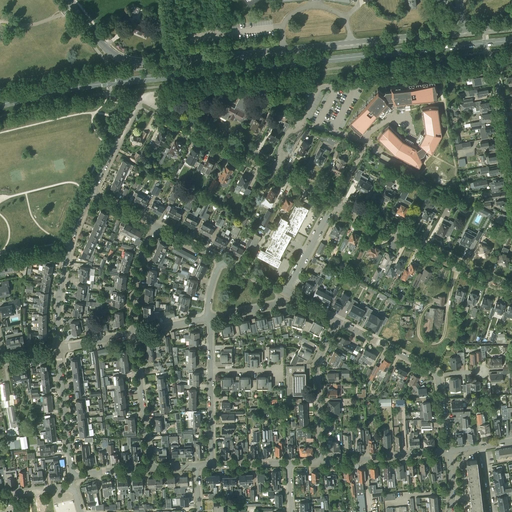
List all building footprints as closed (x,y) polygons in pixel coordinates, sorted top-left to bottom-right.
[(490,8),(494,14),(503,8),(499,2),(490,8)] [(132,5),(130,13),(136,15),(139,8),(132,5)] [(135,20),(131,29),(141,34),(141,33),(144,35),(146,31),(143,30),(144,27),(143,26),(144,25),(141,24),(141,25),(137,24),(138,22),(135,20)] [(474,75),(467,76),(468,76),(469,81),(472,80),(473,85),(477,84),(477,85),(482,84),(482,83),(486,82),(485,77),(485,76),(481,77),(481,74),(482,74),(482,73),(474,75),(474,74),(474,75)] [(393,87),(390,87),(390,90),(392,100),(394,104),(396,104),(396,106),(404,105),(404,103),(407,103),(407,105),(410,104),(409,102),(412,102),(420,101),(426,101),(434,100),(437,99),(437,92),(436,90),(434,82),(428,83),(421,84),(415,85),(415,84),(407,85),(401,86),(393,87)] [(476,88),(468,89),(469,95),(477,94),(477,96),(488,94),(487,88),(476,90),(476,88)] [(352,118),(348,122),(353,128),(354,130),(360,134),(362,132),(363,132),(368,126),(371,121),(372,122),(377,116),(378,114),(378,113),(380,115),(382,113),(380,111),(382,109),(384,111),(389,105),(387,103),(389,101),(388,100),(392,100),(390,90),(385,91),(383,93),(377,89),(375,91),(370,97),(366,102),(361,107),(361,108),(357,112),(352,118)] [(225,103),(219,115),(220,115),(220,116),(226,119),(227,117),(233,120),(234,118),(239,121),(240,121),(243,115),(246,117),(251,107),(248,105),(250,100),(241,95),(236,105),(234,108),(225,103)] [(465,104),(460,105),(461,110),(475,107),(475,111),(480,110),(490,108),(489,103),(481,104),(480,101),(472,103),(471,98),(464,99),(465,104)] [(424,132),(418,144),(421,147),(425,151),(432,155),(435,149),(438,142),(442,135),(442,134),(441,126),(440,120),(439,113),(438,107),(430,107),(429,107),(421,108),(421,112),(422,119),(423,125),(424,132)] [(253,124),(251,128),(252,129),(253,130),(254,130),(258,132),(259,129),(260,130),(263,124),(268,126),(268,125),(272,118),(274,114),(269,111),(266,118),(261,116),(259,119),(258,121),(255,119),(255,120),(254,119),(254,118),(253,119),(252,119),(252,120),(251,120),(251,121),(251,122),(251,123),(251,124),(252,124),(253,124)] [(471,123),(470,123),(470,126),(471,126),(479,125),(484,124),(484,121),(492,119),(490,113),(487,114),(481,115),(481,119),(479,119),(479,121),(478,122),(471,123)] [(272,128),(268,136),(270,137),(270,139),(274,141),(275,139),(277,140),(281,133),(280,133),(283,127),(279,125),(276,130),(272,128)] [(381,131),(377,138),(381,142),(386,147),(390,151),(390,152),(393,154),(398,157),(403,159),(403,160),(410,163),(415,166),(419,168),(423,161),(420,156),(423,155),(425,151),(421,147),(417,149),(416,147),(416,146),(403,140),(401,138),(401,137),(395,132),(391,128),(388,125),(382,130),(381,131)] [(482,135),(480,135),(481,139),(488,138),(488,134),(494,133),(494,132),(495,131),(494,130),(493,127),(485,128),(481,129),(482,135)] [(302,141),(296,151),(300,153),(300,154),(300,155),(302,156),(303,156),(305,151),(306,152),(308,148),(307,147),(309,144),(304,141),(309,131),(306,129),(300,140),(302,141)] [(131,136),(130,140),(131,140),(132,141),(132,142),(136,143),(136,144),(141,145),(143,140),(144,140),(147,133),(144,132),(141,137),(134,135),(133,136),(132,136),(131,136)] [(154,142),(152,146),(157,148),(159,145),(158,145),(159,143),(161,144),(166,135),(160,132),(158,135),(155,140),(155,141),(154,143),(154,142)] [(328,135),(325,141),(333,146),(336,139),(328,135)] [(175,140),(166,157),(169,158),(171,154),(174,155),(175,154),(178,156),(184,144),(177,140),(177,141),(175,140)] [(487,141),(480,143),(481,149),(488,147),(489,151),(497,149),(497,148),(497,147),(496,146),(496,143),(492,144),(488,144),(487,141)] [(164,151),(158,163),(161,165),(170,149),(167,147),(164,152),(164,151)] [(188,157),(186,161),(194,165),(201,152),(192,148),(191,151),(190,151),(188,154),(189,154),(188,157)] [(316,156),(313,161),(316,163),(316,164),(318,164),(319,164),(320,164),(322,165),(324,162),(322,161),(325,157),(326,157),(329,151),(324,148),(323,150),(320,148),(317,153),(315,156),(316,156)] [(132,154),(129,159),(136,163),(141,154),(136,152),(134,155),(132,154)] [(498,154),(488,156),(489,163),(500,161),(498,154)] [(200,163),(196,168),(208,175),(211,170),(212,170),(217,160),(209,156),(207,159),(206,161),(204,165),(200,163)] [(337,158),(331,169),(334,171),(333,172),(336,174),(337,172),(340,174),(344,168),(343,167),(344,165),(346,162),(344,161),(343,160),(341,158),(340,159),(337,158)] [(123,160),(120,165),(127,168),(130,170),(131,170),(133,165),(130,164),(130,163),(123,160)] [(120,165),(118,171),(125,174),(128,175),(130,170),(127,168),(120,165)] [(221,174),(219,178),(219,180),(225,183),(226,181),(228,183),(230,179),(228,178),(230,174),(231,174),(233,171),(231,170),(232,170),(231,169),(228,167),(228,168),(225,167),(225,168),(224,168),(222,172),(223,172),(221,174)] [(488,167),(479,168),(480,174),(488,172),(489,176),(501,173),(502,172),(501,170),(500,170),(500,167),(496,168),(495,167),(489,169),(488,167)] [(115,173),(114,175),(114,176),(115,177),(123,180),(124,180),(125,177),(124,177),(125,174),(118,171),(117,173),(116,173),(115,173)] [(238,184),(235,188),(236,188),(240,190),(245,193),(244,193),(248,195),(250,190),(245,187),(250,179),(245,177),(246,176),(243,175),(243,176),(242,175),(237,184),(238,184)] [(115,177),(113,182),(120,185),(121,186),(122,183),(123,183),(124,181),(123,180),(115,177)] [(383,177),(381,182),(388,186),(387,187),(386,187),(382,196),(385,197),(384,199),(384,200),(386,200),(387,200),(388,199),(391,201),(395,192),(390,189),(393,182),(383,177)] [(360,178),(355,186),(361,190),(366,180),(363,178),(362,180),(360,178)] [(486,180),(473,182),(474,188),(490,185),(491,191),(499,190),(498,187),(503,186),(504,186),(503,183),(502,180),(497,180),(496,179),(494,180),(494,182),(486,183),(486,180)] [(366,180),(361,190),(367,193),(372,185),(366,182),(366,180)] [(113,182),(110,188),(113,189),(112,192),(116,194),(120,185),(113,182)] [(155,185),(151,193),(154,194),(159,184),(157,183),(156,186),(155,185)] [(406,184),(394,205),(399,207),(396,211),(404,216),(406,211),(407,211),(408,211),(408,210),(408,209),(408,208),(411,202),(405,199),(412,187),(406,184)] [(500,189),(499,190),(491,191),(491,193),(492,198),(505,196),(504,191),(500,192),(500,189)] [(271,190),(266,198),(269,200),(267,204),(270,205),(272,202),(273,202),(277,193),(271,190)] [(174,194),(170,201),(173,203),(177,195),(177,196),(178,194),(175,192),(175,194),(174,194)] [(137,193),(133,200),(139,203),(143,196),(137,193)] [(143,196),(139,203),(139,204),(141,205),(142,205),(145,206),(150,195),(148,194),(146,198),(143,196)] [(421,211),(420,213),(420,214),(421,214),(420,216),(422,217),(422,218),(423,219),(424,219),(425,220),(425,219),(426,219),(427,220),(429,218),(431,220),(435,213),(429,210),(431,206),(433,207),(435,203),(434,203),(435,200),(425,195),(424,198),(425,199),(421,206),(425,208),(423,211),(422,211),(421,211)] [(190,196),(183,208),(186,210),(192,198),(192,197),(190,196)] [(450,196),(447,201),(456,206),(459,200),(450,196)] [(192,198),(186,210),(189,211),(195,199),(192,198)] [(286,198),(280,210),(283,212),(284,209),(288,211),(293,202),(289,199),(289,200),(286,198)] [(154,199),(149,208),(155,211),(160,202),(161,201),(157,199),(157,200),(154,199)] [(503,200),(495,202),(496,204),(499,204),(500,208),(503,208),(504,210),(507,209),(507,207),(507,206),(508,206),(507,203),(507,204),(506,201),(503,201),(503,200)] [(160,202),(155,211),(154,213),(160,216),(160,214),(161,214),(164,207),(161,206),(162,203),(160,202)] [(260,250),(257,256),(277,267),(281,261),(279,260),(280,257),(278,256),(288,238),(292,240),(308,209),(299,204),(297,207),(295,206),(287,220),(281,217),(271,235),(273,236),(264,252),(260,250)] [(170,206),(167,213),(173,216),(178,207),(175,205),(174,208),(170,206)] [(205,205),(199,217),(202,218),(205,212),(208,206),(205,205)] [(493,213),(476,205),(475,209),(487,215),(487,216),(490,218),(493,213)] [(178,207),(173,216),(178,219),(183,210),(181,209),(182,208),(178,206),(178,207)] [(100,211),(98,216),(105,220),(108,221),(111,213),(106,210),(105,213),(100,211)] [(267,223),(273,213),(268,210),(263,221),(262,223),(266,225),(267,223)] [(186,215),(183,222),(188,225),(195,212),(193,211),(192,213),(189,211),(187,215),(186,215)] [(195,212),(188,225),(194,227),(198,221),(198,220),(199,218),(196,216),(198,213),(195,212)] [(203,220),(198,230),(204,233),(209,224),(205,222),(209,215),(205,212),(202,218),(204,219),(204,221),(203,220)] [(499,213),(495,221),(505,226),(507,221),(505,220),(505,219),(506,219),(507,216),(502,213),(501,214),(499,213)] [(98,216),(95,222),(103,225),(105,220),(98,216)] [(443,219),(436,232),(441,235),(442,236),(443,236),(444,236),(444,235),(444,234),(445,233),(449,235),(454,224),(443,219)] [(121,221),(119,227),(122,228),(121,230),(127,233),(131,226),(121,221)] [(95,222),(93,228),(103,232),(106,227),(103,225),(95,222)] [(204,233),(204,234),(209,237),(210,236),(214,229),(213,229),(215,226),(209,223),(209,224),(204,233)] [(266,225),(263,230),(268,233),(272,226),(267,223),(266,225)] [(331,229),(328,235),(331,237),(333,238),(334,235),(337,237),(339,233),(343,235),(345,230),(342,228),(338,226),(335,224),(332,229),(331,229)] [(131,226),(127,233),(133,236),(136,229),(131,226)] [(90,233),(98,237),(101,238),(103,232),(93,228),(90,233)] [(136,229),(133,236),(136,238),(133,243),(139,245),(141,240),(138,239),(142,232),(136,229)] [(465,231),(460,241),(461,241),(460,242),(464,244),(465,243),(469,245),(473,236),(475,237),(475,238),(479,240),(483,232),(479,230),(477,234),(470,231),(469,233),(465,231)] [(216,235),(212,242),(218,245),(222,238),(224,234),(225,232),(222,231),(220,236),(216,235)] [(90,233),(88,239),(95,242),(98,237),(90,233)] [(348,240),(346,245),(348,246),(353,249),(355,245),(354,244),(359,236),(355,233),(354,234),(352,233),(348,240)] [(224,234),(222,238),(218,245),(224,248),(230,237),(224,234)] [(249,238),(244,247),(247,249),(252,240),(249,238)] [(88,239),(85,245),(93,248),(95,249),(97,243),(95,242),(88,239)] [(159,240),(155,247),(157,248),(164,251),(167,243),(159,240)] [(233,240),(228,250),(234,253),(239,243),(233,240)] [(481,244),(477,252),(477,253),(478,254),(479,254),(487,257),(489,253),(490,251),(491,249),(492,247),(488,245),(488,244),(485,243),(486,242),(483,241),(481,244)] [(321,242),(316,251),(321,254),(325,245),(321,242)] [(239,243),(234,253),(240,256),(243,249),(244,246),(239,243)] [(85,245),(83,250),(90,254),(93,248),(85,245)] [(369,248),(367,251),(369,252),(368,254),(373,256),(374,255),(376,256),(373,263),(376,265),(381,255),(377,253),(379,249),(375,247),(374,248),(370,246),(369,245),(368,247),(369,248)] [(500,253),(497,262),(504,265),(505,266),(506,265),(507,264),(507,263),(508,260),(509,258),(509,257),(509,256),(505,255),(506,253),(507,251),(506,251),(506,249),(503,247),(501,252),(501,253),(500,253)] [(157,248),(154,253),(164,258),(167,252),(164,251),(157,248)] [(361,248),(356,257),(359,259),(364,250),(361,248)] [(83,250),(80,256),(92,261),(94,255),(90,254),(83,250)] [(125,251),(123,257),(131,259),(132,259),(133,257),(133,256),(132,256),(132,253),(125,251)] [(154,253),(152,259),(159,262),(159,263),(158,263),(157,267),(164,269),(165,266),(162,265),(165,258),(164,258),(154,253)] [(387,253),(380,265),(387,269),(393,256),(391,255),(390,254),(388,253),(387,253)] [(120,256),(119,259),(122,260),(121,263),(129,265),(131,259),(123,257),(120,256)] [(201,259),(197,269),(204,272),(206,272),(207,269),(206,268),(207,266),(203,264),(205,261),(201,259)] [(389,267),(385,274),(392,278),(395,272),(399,274),(400,270),(404,262),(404,261),(401,260),(401,261),(398,259),(393,269),(389,267)] [(4,264),(0,264),(0,275),(5,274),(6,274),(5,271),(14,269),(12,262),(4,264)] [(47,265),(43,264),(42,270),(51,272),(52,272),(53,269),(52,269),(53,263),(48,262),(47,265)] [(108,267),(108,270),(112,271),(115,272),(117,272),(117,269),(119,270),(120,269),(127,271),(129,265),(121,263),(118,262),(116,269),(108,267)] [(404,270),(400,278),(405,281),(408,276),(409,277),(412,275),(412,274),(413,275),(417,267),(417,265),(414,264),(413,265),(410,263),(406,271),(404,270)] [(326,265),(322,273),(328,276),(332,268),(326,265)] [(194,267),(192,273),(202,278),(204,272),(197,269),(194,267)] [(418,272),(415,279),(420,281),(421,279),(426,281),(431,272),(424,269),(422,274),(418,272)] [(38,270),(38,272),(43,273),(43,277),(50,278),(51,272),(42,270),(38,270)] [(303,284),(301,289),(309,293),(311,289),(313,290),(317,283),(320,277),(322,273),(321,273),(319,276),(317,275),(317,276),(310,273),(304,285),(303,284)] [(147,275),(146,282),(154,283),(154,285),(161,286),(162,283),(157,282),(158,278),(155,277),(147,275)] [(37,276),(37,278),(42,279),(42,283),(49,284),(50,278),(43,277),(37,276)] [(186,285),(188,286),(196,288),(197,281),(187,279),(186,285)] [(2,285),(0,285),(0,296),(0,298),(9,296),(8,292),(9,292),(8,289),(10,288),(8,280),(1,281),(2,285)] [(105,286),(105,289),(109,290),(112,290),(114,290),(115,288),(124,289),(125,283),(114,281),(113,287),(105,286)] [(38,282),(38,285),(41,286),(41,289),(48,290),(49,284),(42,283),(38,282)] [(188,286),(186,292),(194,294),(196,288),(188,286)] [(318,286),(314,295),(316,297),(317,297),(316,298),(320,300),(324,293),(321,291),(322,290),(322,289),(321,288),(318,286)] [(324,293),(320,300),(324,302),(325,301),(328,303),(332,295),(334,296),(337,290),(335,289),(333,292),(330,291),(328,295),(324,293)] [(454,297),(454,301),(456,301),(457,298),(459,298),(458,301),(457,303),(461,305),(466,291),(457,289),(454,297)] [(77,291),(76,297),(84,298),(84,300),(87,300),(87,297),(88,297),(89,293),(77,291)] [(113,292),(113,300),(123,300),(124,294),(116,293),(116,292),(113,292)] [(334,300),(331,305),(332,305),(339,309),(342,304),(344,305),(347,300),(349,296),(343,293),(340,298),(336,295),(334,300)] [(465,303),(464,306),(467,307),(468,303),(475,305),(476,300),(477,300),(478,296),(476,296),(476,295),(471,293),(471,294),(470,293),(469,295),(466,303),(465,303)] [(179,298),(178,302),(188,304),(190,298),(182,296),(181,298),(179,298)] [(433,297),(433,302),(437,302),(437,304),(443,305),(444,296),(438,296),(437,298),(433,297)] [(480,306),(479,310),(481,310),(482,306),(489,309),(492,300),(483,297),(480,306)] [(8,305),(0,306),(0,307),(2,317),(14,314),(12,308),(20,306),(19,299),(7,301),(8,305)] [(349,303),(347,307),(350,309),(348,313),(353,316),(359,304),(358,307),(355,305),(357,301),(353,299),(350,303),(349,303)] [(404,299),(402,303),(413,306),(412,309),(412,318),(416,318),(416,311),(418,310),(421,311),(423,302),(422,301),(415,299),(414,301),(404,299)] [(74,305),(74,308),(75,308),(75,309),(85,310),(87,310),(88,306),(84,306),(85,304),(83,303),(83,302),(80,301),(80,303),(75,302),(75,305),(74,305)] [(178,302),(177,305),(180,305),(179,309),(181,309),(185,310),(187,311),(188,304),(178,302)] [(492,307),(488,317),(491,318),(494,310),(498,311),(497,314),(501,315),(505,304),(504,304),(504,303),(501,303),(496,302),(494,307),(492,307)] [(359,304),(353,316),(359,319),(362,314),(365,315),(369,308),(366,306),(365,307),(359,304)] [(505,311),(502,319),(505,320),(507,315),(511,316),(511,306),(509,306),(507,311),(505,311)] [(426,311),(423,338),(438,339),(441,308),(430,307),(429,312),(426,311)] [(368,316),(365,323),(371,326),(377,314),(372,311),(372,310),(369,308),(365,315),(368,316)] [(272,319),(269,320),(271,328),(274,327),(274,326),(279,325),(277,314),(274,315),(272,316),(272,319)] [(280,314),(277,314),(279,325),(285,324),(285,325),(288,325),(288,316),(284,317),(283,314),(281,314),(280,314)] [(288,316),(288,325),(291,325),(291,324),(297,326),(300,315),(297,314),(296,315),(294,314),(293,317),(288,316)] [(377,314),(371,326),(377,330),(381,323),(384,325),(388,318),(384,316),(383,317),(377,314)] [(300,315),(297,326),(302,327),(302,328),(305,329),(308,322),(304,321),(305,317),(303,317),(303,316),(300,315)] [(400,316),(400,325),(401,325),(401,329),(405,329),(405,336),(413,337),(413,332),(410,332),(410,330),(412,330),(412,322),(409,322),(409,317),(400,316)] [(263,317),(260,318),(262,329),(268,328),(268,329),(271,328),(269,320),(267,321),(266,317),(264,318),(263,317)] [(115,319),(112,319),(113,327),(117,327),(117,325),(123,325),(123,318),(115,319)] [(255,323),(252,323),(254,332),(257,331),(257,330),(262,329),(260,318),(257,318),(257,319),(255,319),(255,323)] [(70,325),(70,328),(71,329),(72,328),(80,327),(80,326),(82,326),(81,320),(70,322),(71,324),(70,325)] [(308,322),(305,329),(308,331),(308,330),(313,332),(318,322),(315,321),(313,320),(311,323),(308,322)] [(238,326),(235,327),(237,335),(240,334),(240,333),(245,332),(243,321),(240,322),(237,323),(238,326)] [(246,321),(243,321),(245,332),(251,331),(251,332),(254,332),(252,323),(250,324),(249,321),(246,321)] [(318,322),(313,332),(318,335),(319,334),(320,334),(322,330),(321,330),(323,326),(321,325),(321,324),(318,322)] [(229,324),(226,325),(228,336),(234,334),(234,336),(237,335),(235,327),(232,327),(232,324),(229,325),(229,324)] [(72,332),(71,332),(72,335),(73,335),(81,333),(80,329),(83,329),(82,326),(80,326),(80,327),(72,328),(72,331),(72,332)] [(189,335),(183,335),(183,338),(184,338),(199,338),(199,332),(198,332),(198,330),(194,331),(194,332),(189,332),(189,335)] [(21,332),(13,334),(16,348),(21,347),(20,344),(24,343),(21,332)] [(13,334),(5,335),(7,347),(11,346),(11,349),(16,348),(13,334)] [(496,338),(497,343),(507,343),(507,337),(504,337),(504,334),(497,334),(497,337),(496,338)] [(340,340),(338,344),(348,349),(348,350),(351,352),(354,346),(349,343),(350,341),(341,337),(341,338),(340,337),(339,339),(340,340)] [(146,342),(145,342),(146,348),(159,346),(159,343),(155,344),(154,345),(153,345),(152,341),(151,341),(151,338),(146,339),(146,342)] [(199,338),(184,338),(184,340),(189,340),(189,347),(195,346),(196,346),(196,344),(199,344),(199,338)] [(302,344),(299,349),(309,354),(311,351),(310,351),(311,349),(308,347),(309,345),(310,344),(307,343),(301,340),(300,343),(302,344)] [(485,351),(484,346),(484,345),(480,346),(481,352),(475,352),(475,353),(470,353),(470,363),(478,363),(478,360),(481,360),(481,357),(485,357),(485,351)] [(185,352),(184,352),(184,355),(188,355),(195,355),(195,346),(189,347),(189,349),(186,349),(185,352)] [(269,346),(265,346),(266,355),(269,355),(269,358),(271,358),(271,359),(274,359),(274,347),(269,348),(269,346)] [(280,347),(274,347),(274,359),(278,358),(280,358),(280,354),(283,354),(283,346),(280,346),(280,347)] [(221,353),(220,353),(220,356),(232,356),(231,351),(233,351),(233,347),(224,348),(224,351),(221,351),(221,353)] [(295,353),(290,363),(301,363),(304,358),(306,359),(307,357),(308,357),(309,354),(299,349),(297,354),(295,353)] [(365,349),(360,358),(362,359),(360,362),(361,363),(363,364),(370,352),(365,349)] [(92,351),(89,352),(90,363),(93,363),(97,363),(96,360),(96,356),(95,350),(92,351)] [(120,358),(118,358),(118,360),(127,359),(126,350),(122,350),(122,353),(119,354),(120,358)] [(334,351),(331,356),(343,362),(344,360),(343,360),(344,357),(343,356),(334,351)] [(248,352),(245,352),(245,360),(248,360),(248,363),(250,363),(250,364),(254,364),(253,353),(248,353),(248,352)] [(259,353),(253,353),(254,364),(257,364),(257,363),(259,363),(259,360),(262,360),(262,352),(259,352),(259,353)] [(370,352),(363,364),(366,365),(367,363),(369,359),(372,361),(376,355),(370,352)] [(450,361),(448,362),(450,365),(451,367),(461,367),(460,360),(464,359),(463,352),(457,352),(457,356),(455,357),(450,357),(450,361)] [(232,356),(220,356),(220,360),(221,360),(221,362),(224,362),(225,365),(233,365),(233,362),(232,362),(232,356)] [(331,356),(328,362),(335,365),(337,362),(339,363),(338,365),(341,366),(343,362),(331,356)] [(490,363),(489,363),(489,366),(491,366),(502,365),(501,356),(499,356),(499,358),(490,359),(490,363)] [(77,357),(69,358),(70,363),(71,363),(72,365),(79,365),(82,365),(81,357),(77,357)] [(377,371),(376,373),(379,375),(383,377),(387,370),(386,369),(390,362),(384,359),(382,362),(381,362),(379,366),(379,367),(378,368),(376,371),(377,371)] [(185,367),(183,368),(183,370),(188,370),(188,368),(195,368),(195,361),(188,361),(185,361),(185,367)] [(47,371),(47,368),(48,368),(48,365),(47,365),(47,364),(44,365),(44,362),(40,362),(40,365),(40,368),(36,368),(36,370),(38,370),(38,372),(47,371)] [(296,366),(286,366),(286,373),(288,373),(288,387),(293,387),(293,394),(305,394),(305,372),(304,372),(304,365),(296,365),(296,366)] [(394,373),(392,379),(395,380),(398,375),(401,369),(395,366),(392,372),(394,373)] [(371,374),(370,376),(373,378),(374,375),(376,373),(377,371),(376,371),(378,368),(375,367),(371,374)] [(401,369),(398,375),(401,376),(398,381),(401,383),(399,387),(402,388),(406,382),(402,380),(407,372),(401,369)] [(25,371),(19,372),(21,382),(22,384),(24,383),(24,380),(27,379),(25,371)] [(161,376),(156,376),(157,382),(164,381),(163,375),(166,375),(166,372),(166,371),(160,372),(160,373),(161,376)] [(13,378),(11,378),(12,386),(15,386),(14,382),(15,382),(16,383),(21,382),(19,372),(12,373),(13,378)] [(335,373),(327,373),(328,376),(327,376),(327,379),(328,379),(328,380),(334,379),(334,381),(338,381),(338,373),(335,373)] [(413,374),(409,381),(412,383),(413,384),(412,386),(414,388),(419,385),(416,381),(418,377),(416,376),(416,375),(416,374),(414,373),(413,373),(413,374)] [(502,373),(490,374),(490,382),(502,382),(502,373)] [(113,375),(114,384),(123,383),(122,377),(120,377),(119,375),(113,375)] [(230,377),(227,377),(227,388),(233,388),(233,389),(236,389),(236,381),(233,381),(233,378),(231,378),(230,377)] [(239,381),(236,381),(236,389),(239,389),(239,388),(245,388),(244,377),(241,377),(241,378),(239,378),(239,381)] [(248,377),(244,377),(245,388),(250,388),(250,389),(253,389),(253,381),(250,381),(250,377),(248,377)] [(256,381),(253,381),(253,389),(256,389),(256,388),(262,388),(262,377),(258,377),(256,377),(256,381)] [(265,377),(262,377),(262,388),(268,388),(268,389),(271,389),(271,381),(268,381),(268,377),(265,377)] [(455,380),(449,380),(450,393),(460,392),(459,379),(455,379),(455,380)] [(470,383),(466,383),(466,392),(466,394),(466,397),(468,397),(468,393),(470,393),(470,392),(470,389),(480,388),(479,381),(475,381),(475,379),(474,379),(473,379),(472,379),(471,379),(471,380),(471,382),(469,382),(470,383)] [(2,384),(0,384),(1,392),(2,392),(3,400),(9,400),(10,406),(7,406),(9,418),(10,423),(16,422),(15,417),(13,405),(14,405),(12,395),(9,395),(9,392),(8,392),(7,384),(5,384),(5,383),(4,383),(4,382),(3,382),(3,383),(2,383),(2,384)] [(328,392),(327,392),(328,395),(328,396),(329,396),(329,395),(333,395),(333,396),(336,396),(336,395),(341,395),(340,384),(333,384),(333,389),(329,389),(329,388),(328,388),(328,389),(328,392)] [(419,385),(414,388),(415,391),(417,390),(418,391),(418,395),(419,395),(419,396),(426,396),(426,394),(427,394),(426,387),(425,387),(424,385),(422,386),(420,387),(419,385)] [(15,389),(11,390),(12,395),(14,405),(19,404),(19,398),(17,398),(16,394),(15,389)] [(366,397),(366,389),(362,389),(362,393),(357,393),(357,397),(366,397)] [(43,401),(37,402),(37,404),(40,404),(43,404),(52,403),(51,395),(42,396),(43,401)] [(451,401),(451,403),(450,403),(451,407),(452,407),(462,407),(462,402),(467,402),(466,397),(456,398),(456,401),(451,401)] [(76,403),(75,403),(75,406),(76,406),(76,407),(86,406),(85,398),(79,398),(79,400),(75,400),(76,403)] [(334,401),(328,401),(329,407),(339,407),(341,407),(341,398),(334,398),(334,401)] [(403,398),(391,398),(391,403),(393,403),(395,403),(396,406),(404,406),(404,399),(403,399),(403,398)] [(420,405),(419,406),(420,411),(423,410),(430,409),(429,401),(422,402),(420,403),(420,405)] [(52,403),(43,404),(44,411),(53,410),(52,403)] [(299,407),(299,414),(307,414),(306,408),(307,408),(307,403),(299,403),(299,407)] [(339,407),(329,407),(329,413),(335,413),(335,417),(341,416),(341,412),(342,412),(342,410),(339,410),(339,407)] [(462,411),(462,407),(452,407),(452,408),(451,408),(451,411),(452,411),(452,414),(457,413),(457,416),(470,416),(470,411),(462,411)] [(420,411),(419,411),(420,418),(424,417),(424,419),(420,419),(420,422),(421,422),(427,422),(427,418),(431,417),(431,413),(432,413),(431,410),(430,410),(430,409),(423,410),(420,411)] [(188,411),(188,419),(193,419),(200,419),(200,413),(200,410),(188,411)] [(476,414),(477,424),(479,424),(480,430),(481,436),(486,436),(486,435),(490,434),(489,427),(488,424),(484,424),(484,420),(484,419),(484,418),(484,417),(483,416),(483,415),(482,414),(481,414),(480,414),(480,413),(478,413),(478,412),(477,412),(477,413),(476,413),(476,414)] [(154,419),(153,419),(154,422),(155,422),(155,424),(167,423),(166,420),(165,421),(164,417),(167,417),(167,414),(161,415),(161,417),(154,418),(154,419)] [(300,425),(296,425),(296,429),(302,428),(302,425),(308,425),(308,420),(307,420),(307,414),(299,414),(300,425)] [(50,415),(44,415),(45,419),(42,419),(43,426),(45,426),(54,425),(53,417),(50,418),(50,415)] [(502,418),(493,419),(495,434),(501,433),(501,434),(504,434),(504,430),(502,430),(501,424),(503,424),(502,419),(502,418)] [(192,430),(182,430),(182,434),(195,433),(195,428),(197,428),(197,425),(200,425),(200,419),(193,419),(193,428),(192,430)] [(125,431),(123,431),(123,434),(123,435),(135,435),(135,429),(136,429),(135,423),(128,424),(124,424),(125,431)] [(223,427),(222,427),(222,435),(225,435),(225,438),(231,437),(231,434),(231,429),(234,429),(234,424),(227,424),(223,424),(223,427)] [(54,425),(45,426),(46,431),(46,434),(55,433),(54,425)] [(459,432),(455,433),(456,443),(464,443),(462,426),(461,426),(459,427),(459,432)] [(468,433),(469,441),(476,440),(475,432),(477,432),(476,427),(470,428),(471,431),(469,431),(470,432),(468,432),(468,433)] [(302,428),(296,429),(297,437),(305,436),(305,433),(303,433),(302,428)] [(263,447),(263,455),(264,455),(266,455),(269,455),(269,451),(270,451),(270,447),(269,447),(269,440),(272,440),(272,429),(263,429),(263,437),(267,437),(267,442),(263,442),(263,447)] [(390,434),(388,434),(387,429),(380,429),(380,436),(383,435),(384,446),(390,446),(390,434)] [(347,435),(344,435),(345,446),(351,445),(351,439),(354,439),(353,430),(347,430),(347,435)] [(367,430),(365,430),(365,439),(366,440),(366,443),(369,443),(369,451),(376,450),(375,446),(377,445),(377,440),(374,440),(373,439),(370,439),(370,433),(369,434),(368,434),(368,430),(367,430)] [(46,434),(43,434),(43,438),(44,438),(47,438),(47,439),(46,439),(45,439),(45,441),(46,441),(47,441),(56,440),(57,440),(57,439),(57,437),(56,437),(55,433),(46,434)] [(16,440),(7,441),(8,449),(21,447),(21,446),(20,443),(20,439),(19,437),(19,436),(16,437),(16,440)] [(426,439),(423,439),(424,446),(427,446),(428,447),(430,447),(430,445),(434,445),(433,438),(429,439),(429,436),(425,436),(426,439)] [(222,449),(221,449),(221,455),(222,455),(222,456),(229,456),(229,448),(232,448),(232,442),(232,437),(231,437),(225,438),(223,438),(223,441),(224,441),(224,446),(223,446),(222,446),(222,449)] [(197,440),(193,440),(194,448),(196,448),(197,456),(200,456),(202,456),(203,456),(203,448),(204,448),(203,442),(197,443),(197,440)] [(103,449),(99,449),(99,452),(100,461),(101,461),(101,462),(102,462),(105,462),(105,461),(106,460),(106,458),(105,454),(108,454),(108,450),(108,442),(102,443),(103,449)] [(113,442),(108,442),(108,450),(108,454),(111,454),(111,461),(117,461),(117,454),(116,454),(116,450),(113,451),(113,443),(113,442)] [(236,448),(235,448),(235,456),(241,456),(241,453),(241,447),(247,447),(247,442),(241,442),(241,445),(236,445),(236,448)] [(279,446),(275,446),(275,454),(277,454),(277,455),(279,455),(279,454),(282,454),(282,446),(283,446),(283,442),(279,442),(279,446)] [(45,444),(39,445),(40,455),(54,454),(53,446),(45,447),(45,444)] [(124,452),(122,452),(122,460),(123,460),(123,462),(127,462),(127,460),(129,460),(128,452),(131,452),(130,445),(124,445),(124,452)] [(133,445),(130,445),(131,452),(133,451),(134,460),(137,460),(140,460),(140,459),(140,451),(141,451),(141,447),(135,447),(135,445),(133,445)] [(178,445),(171,445),(171,449),(172,449),(172,456),(179,456),(178,448),(178,445)] [(85,460),(85,464),(93,464),(93,456),(90,456),(89,446),(82,446),(83,459),(85,458),(85,460)] [(499,450),(495,450),(496,459),(500,458),(500,457),(510,455),(510,456),(511,455),(511,454),(511,447),(499,449),(499,450)] [(162,450),(158,450),(158,452),(159,459),(167,458),(166,448),(162,448),(162,450)] [(64,455),(53,457),(53,461),(53,464),(55,479),(55,480),(61,479),(61,474),(59,474),(58,464),(58,459),(59,459),(60,465),(63,465),(63,463),(64,463),(64,459),(64,455)] [(434,473),(430,473),(431,481),(433,480),(437,480),(437,476),(441,475),(440,472),(440,469),(439,461),(438,461),(438,460),(435,461),(436,461),(432,462),(433,467),(432,467),(433,470),(434,473)] [(476,460),(465,461),(467,478),(478,477),(476,460)] [(409,475),(406,475),(407,483),(410,483),(410,477),(412,476),(412,474),(416,473),(415,463),(408,464),(409,475)] [(41,467),(37,467),(37,468),(39,482),(43,482),(43,473),(42,467),(45,467),(45,464),(41,465),(41,467)] [(403,472),(402,464),(395,465),(396,477),(402,477),(402,480),(403,483),(407,483),(406,475),(406,471),(403,472)] [(395,486),(394,479),(391,479),(391,476),(391,474),(390,466),(387,466),(385,466),(385,467),(383,467),(384,477),(388,477),(388,487),(395,486)] [(494,477),(502,476),(501,469),(502,469),(501,466),(496,466),(497,470),(493,471),(494,477)] [(358,477),(355,477),(356,495),(357,495),(358,511),(364,511),(362,481),(365,481),(364,468),(363,468),(363,467),(361,468),(357,469),(358,477)] [(348,469),(343,470),(344,478),(346,478),(347,481),(351,480),(351,478),(352,478),(351,469),(350,469),(350,468),(348,469)] [(16,470),(3,471),(4,478),(5,485),(8,485),(14,485),(14,480),(14,476),(16,476),(16,470)] [(20,476),(19,476),(19,480),(20,480),(20,484),(27,483),(26,480),(29,480),(28,471),(19,472),(20,476)] [(299,472),(298,473),(298,481),(302,481),(302,484),(300,484),(300,488),(300,490),(306,490),(309,490),(308,480),(305,480),(304,472),(301,472),(299,472)] [(336,475),(325,476),(326,488),(329,488),(329,485),(333,485),(333,478),(336,478),(336,475)] [(478,477),(467,478),(469,495),(480,494),(478,477)] [(503,482),(495,484),(496,491),(501,490),(501,493),(507,492),(508,492),(511,491),(511,490),(511,488),(504,489),(503,482)] [(91,483),(86,484),(90,501),(88,502),(88,506),(95,505),(94,497),(91,483)] [(500,497),(498,497),(499,504),(508,502),(507,502),(506,496),(508,496),(507,492),(501,493),(499,493),(500,497)] [(178,495),(175,495),(175,498),(176,498),(176,505),(180,504),(188,504),(188,497),(187,497),(181,497),(181,494),(178,495)] [(480,494),(469,495),(471,511),(472,511),(482,511),(480,494)] [(509,509),(508,502),(499,504),(500,510),(509,509)] [(223,511),(223,503),(213,503),(213,511),(223,511)]
